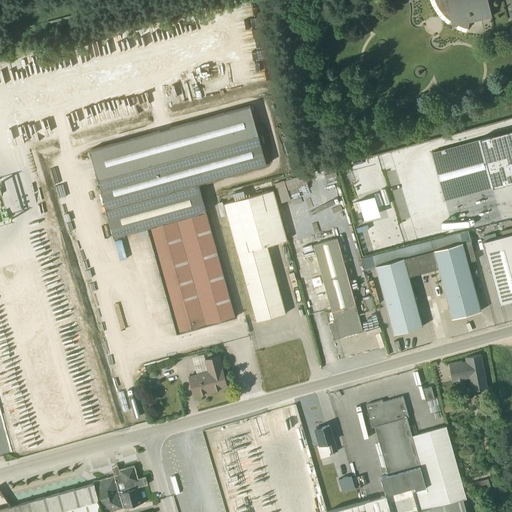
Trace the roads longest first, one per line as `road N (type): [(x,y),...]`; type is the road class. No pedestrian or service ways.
road 1 (unknown): [(56,104),(131,341),(232,332),(265,400)]
road 2 (unknown): [(0,288),(35,430),(54,439),(73,426),(28,231)]
road 3 (unclassified): [(148,432),(511,331)]
road 4 (unknown): [(0,86),(140,55),(152,69),(142,87),(56,104)]
road 5 (unknown): [(511,204),(442,215),(419,192),(429,148),(511,121)]
road 6 (unclassified): [(0,474),(148,432)]
